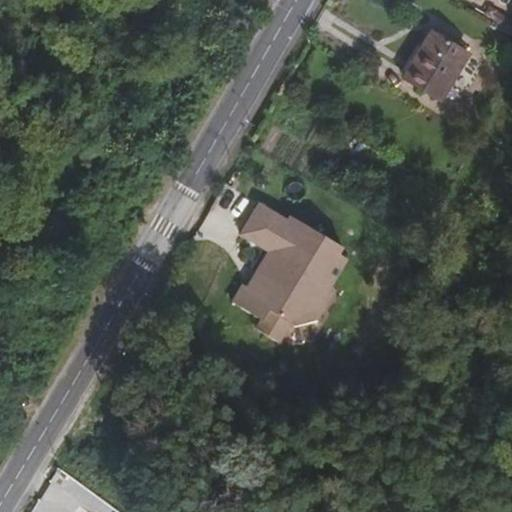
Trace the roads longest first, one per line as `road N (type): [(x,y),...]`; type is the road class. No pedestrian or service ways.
road 1 (secondary): [(0,504),(297,0)]
road 2 (track): [(368,511),(475,144),(511,68)]
